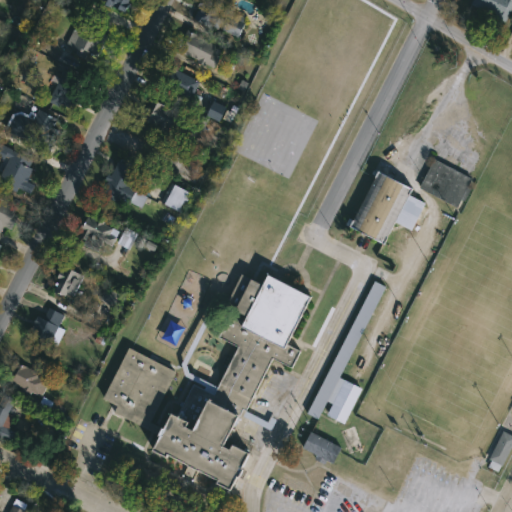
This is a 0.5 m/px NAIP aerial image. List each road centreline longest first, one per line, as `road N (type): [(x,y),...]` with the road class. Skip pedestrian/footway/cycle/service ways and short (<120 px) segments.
road 1 (residential): [(435,0),(314,236),(361,260),(363,273),(253,487),(251,511)]
road 2 (residential): [(164,0),(0,311)]
road 3 (tertiary): [(402,0),(511,65)]
